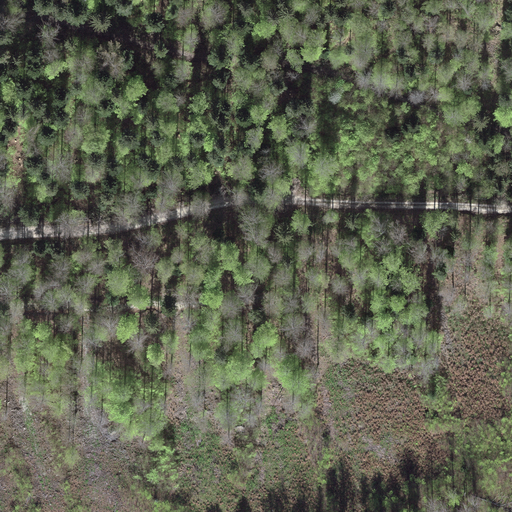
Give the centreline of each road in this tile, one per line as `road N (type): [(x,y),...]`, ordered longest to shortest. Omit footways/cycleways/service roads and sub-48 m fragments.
road 1 (track): [(511,134),(312,68),(201,62),(0,7)]
road 2 (track): [(0,235),(141,222),(257,196),(511,207)]
road 3 (track): [(0,308),(268,297)]
